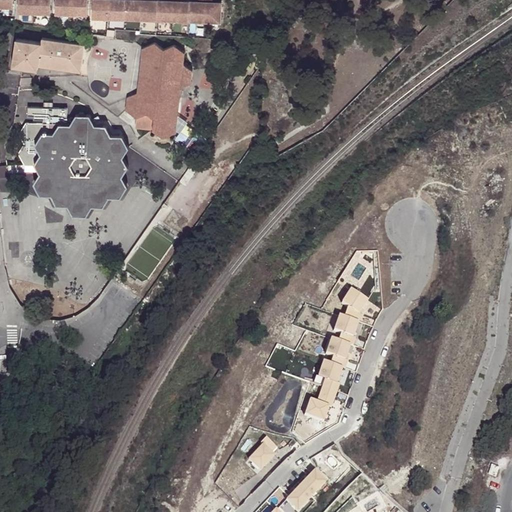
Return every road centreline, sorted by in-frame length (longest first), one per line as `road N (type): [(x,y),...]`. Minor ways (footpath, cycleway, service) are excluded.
road 1 (residential): [(244,511),(284,464),(345,423),(377,337),(418,283),(423,252),(412,224)]
road 2 (residential): [(511,246),(501,342),(447,511)]
